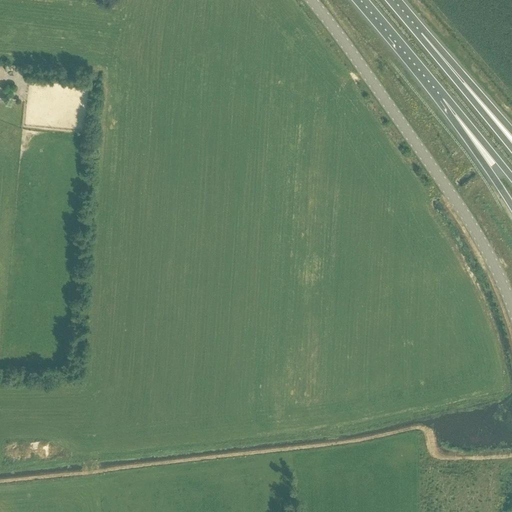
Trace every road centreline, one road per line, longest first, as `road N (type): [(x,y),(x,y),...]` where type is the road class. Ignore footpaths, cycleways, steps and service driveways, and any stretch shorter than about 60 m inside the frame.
road 1 (tertiary): [(511,308),(478,235),(309,0)]
road 2 (trunk): [(433,82),(511,207)]
road 3 (trunk): [(433,82),(511,179)]
